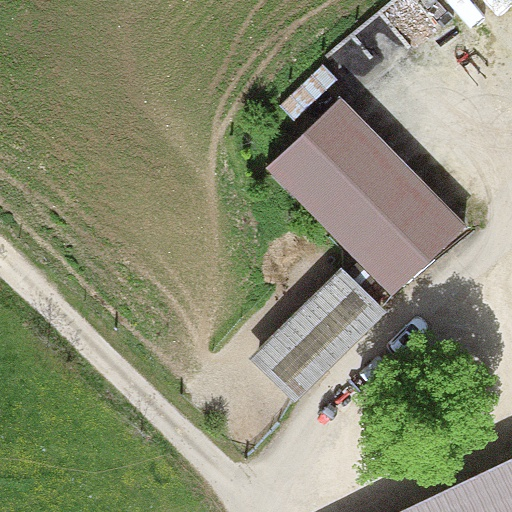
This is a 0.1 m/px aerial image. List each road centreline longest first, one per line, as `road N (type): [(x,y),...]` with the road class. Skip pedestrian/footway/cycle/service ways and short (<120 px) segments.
road 1 (track): [(251,505),(511,209)]
road 2 (track): [(0,258),(251,505)]
